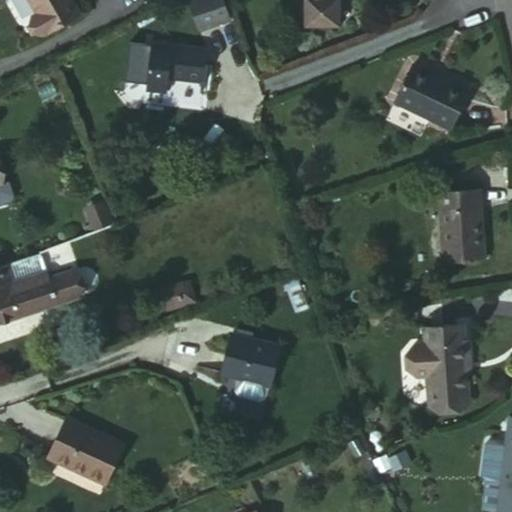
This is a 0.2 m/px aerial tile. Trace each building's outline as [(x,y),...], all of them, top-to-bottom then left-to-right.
[(74,0),(32,0),(37,7),(32,10),(43,29),(78,8),(74,0)] [(220,0),(202,0),(192,3),(201,32),(228,24),(220,0)] [(314,0),(314,13),(327,13),(326,23),(346,24),(347,0),(314,0)] [(327,13),(314,13),(313,23),(326,23),(327,13)] [(203,83),(206,67),(194,64),(196,50),(151,45),(145,92),(166,94),(168,79),(203,83)] [(194,64),(206,67),(206,52),(196,50),(194,64)] [(414,59),(394,97),(450,125),(469,88),(414,59)] [(0,207),(12,203),(16,197),(10,182),(3,185),(0,177),(0,207)] [(439,262),(482,259),(481,235),(472,232),(468,206),(480,208),(479,185),(435,188),(439,262)] [(96,231),(115,224),(106,204),(88,211),(96,231)] [(38,251),(4,264),(14,290),(48,277),(38,251)] [(0,294),(14,290),(4,264),(0,265),(0,294)] [(48,277),(14,290),(0,294),(0,317),(74,291),(66,270),(48,277)] [(165,310),(194,302),(189,281),(161,288),(165,310)] [(298,308),(308,305),(299,282),(288,287),(298,308)] [(423,343),(457,340),(456,322),(421,325),(423,343)] [(274,386),(276,387),(284,346),(232,335),(224,376),(245,380),(274,386)] [(459,362),(463,359),(462,340),(457,340),(423,343),(425,404),(461,403),(459,374),(459,362)] [(274,386),(245,380),(242,394),(245,399),(267,403),(271,400),(274,386)] [(511,511),(511,414),(507,414),(505,427),(503,440),(488,437),(482,441),(477,474),(482,479),(497,481),(492,511),(511,511)] [(47,456),(101,482),(119,444),(66,417),(47,456)] [(477,510),(486,511),(492,511),(497,481),(482,479),(477,510)]
